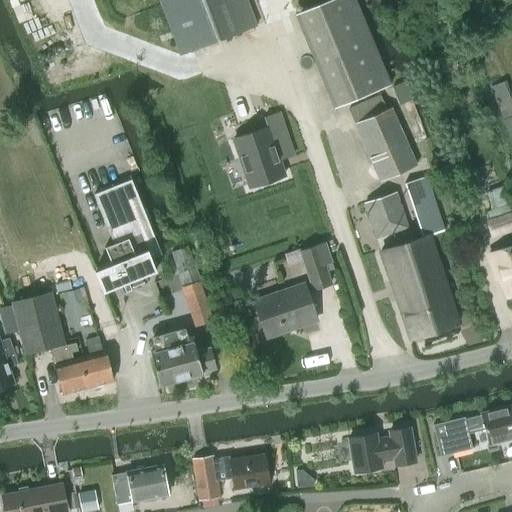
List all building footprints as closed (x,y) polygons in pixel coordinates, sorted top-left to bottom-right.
[(159,0),(180,54),(256,25),(246,0),(159,0)] [(333,0),(295,15),(332,110),(388,88),(354,0),(333,0)] [(409,81),(392,86),(398,103),(414,98),(409,81)] [(487,86),(511,155),(511,110),(501,81),(487,86)] [(380,96),(349,109),(380,181),(416,165),(391,108),(386,110),(380,96)] [(267,127),(233,139),(250,188),(284,177),(278,161),(275,150),(290,145),(279,112),(264,117),(267,127)] [(426,177),(405,184),(422,237),(381,250),(410,339),(458,324),(430,236),(444,231),(426,177)] [(166,267),(131,179),(93,194),(113,244),(105,247),(111,264),(118,262),(116,268),(116,274),(118,280),(127,277),(129,282),(166,267)] [(511,214),(511,212),(502,187),(486,193),(492,210),(485,212),(489,223),(510,216),(511,214)] [(376,239),(409,228),(397,192),(363,203),(376,239)] [(489,223),(485,225),(491,240),(511,232),(511,220),(510,216),(489,223)] [(331,263),(325,243),(301,251),(314,290),(331,285),(324,265),(331,263)] [(511,246),(488,255),(494,271),(498,269),(507,297),(511,295),(511,246)] [(211,321),(198,282),(181,287),(194,326),(211,321)] [(304,285),(255,302),(265,334),(292,325),(293,329),(316,322),(304,285)] [(78,289),(66,292),(69,302),(80,299),(78,289)] [(13,305),(19,331),(25,354),(65,344),(52,293),(12,303),(13,305)] [(0,318),(4,335),(19,331),(13,305),(0,308),(0,318)] [(176,332),(188,376),(216,369),(210,347),(196,351),(193,341),(188,342),(185,330),(176,332)] [(188,376),(176,332),(153,339),(156,351),(151,352),(160,384),(188,376)] [(0,389),(4,388),(13,385),(12,381),(7,367),(18,364),(9,338),(0,340),(0,389)] [(81,357),(89,388),(114,381),(106,351),(103,352),(100,338),(86,341),(89,355),(81,357)] [(89,388),(81,357),(73,359),(71,352),(78,350),(76,344),(53,350),(57,364),(56,364),(64,394),(89,388)] [(465,420),(465,417),(433,425),(441,456),(472,448),(468,433),(485,429),(489,444),(511,437),(511,408),(511,407),(481,414),(482,416),(465,420)] [(396,465),(416,461),(410,427),(390,431),(391,437),(377,439),(376,434),(349,438),(355,472),(382,468),(381,461),(395,459),(396,465)] [(234,490),(266,485),(262,455),(229,460),(229,455),(213,458),(212,456),(191,459),(198,507),(219,504),(215,474),(231,471),(234,490)] [(133,502),(167,496),(161,465),(126,472),(127,473),(110,476),(116,505),(133,502)] [(74,476),(81,475),(79,467),(72,468),(74,476)] [(53,511),(53,510),(66,508),(61,484),(2,496),(5,511),(53,511)] [(65,494),(68,509),(78,507),(75,492),(65,494)] [(77,497),(79,511),(96,511),(94,494),(77,497)]
